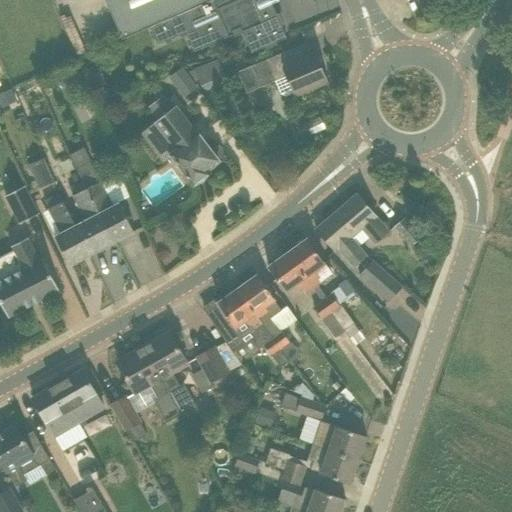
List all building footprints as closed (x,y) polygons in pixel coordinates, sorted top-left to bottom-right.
[(242,30),(252,52),(287,37),(270,0),(105,0),(122,39),(150,27),(158,45),(186,32),(194,51),(242,30)] [(307,42),(288,50),(252,65),(238,72),(247,93),(275,81),(281,95),(285,97),(294,92),(296,95),(327,81),(316,54),(313,55),(307,42)] [(218,59),(194,69),(200,85),(225,75),(218,59)] [(184,67),(170,77),(166,80),(179,99),(193,90),(191,87),(196,83),(184,67)] [(12,88),(0,93),(0,102),(2,108),(18,101),(12,88)] [(207,170),(213,165),(219,161),(179,104),(174,107),(166,94),(148,106),(157,120),(155,121),(175,150),(172,153),(194,184),(196,182),(202,180),(207,174),(209,172),(207,170)] [(113,207),(90,162),(91,161),(84,147),(69,155),(78,171),(83,181),(86,188),(114,241),(115,241),(113,238),(119,235),(120,238),(134,231),(120,203),(113,207)] [(28,166),(38,189),(53,183),(44,160),(28,166)] [(78,171),(70,175),(75,185),(83,181),(78,171)] [(73,195),(86,188),(83,181),(75,185),(70,188),(73,195)] [(6,195),(20,223),(39,214),(25,186),(6,195)] [(86,188),(73,195),(85,219),(76,224),(90,254),(109,244),(107,241),(112,239),(114,242),(114,241),(86,188)] [(43,200),(59,232),(53,235),(70,265),(84,257),(82,254),(88,251),(89,255),(90,254),(76,224),(59,192),(43,200)] [(376,243),(390,231),(358,193),(331,216),(351,238),(363,228),(376,243)] [(331,216),(316,229),(335,252),(339,249),(352,264),(365,253),(351,238),(331,216)] [(411,246),(422,237),(405,217),(394,226),(411,246)] [(60,291),(43,258),(40,260),(28,237),(12,245),(24,268),(0,280),(0,300),(8,317),(60,291)] [(318,284),(321,282),(333,274),(326,264),(307,238),(288,252),(313,288),(323,302),(344,331),(355,323),(341,304),(339,305),(331,293),(327,296),(318,284)] [(309,291),(313,288),(288,252),(268,266),(286,292),(297,284),(301,290),(303,289),(306,293),(309,291)] [(371,261),(359,275),(391,301),(403,287),(371,261)] [(257,275),(237,289),(281,349),(289,342),(281,331),(280,332),(270,318),(282,310),(257,275)] [(347,279),(331,291),(340,302),(355,290),(347,279)] [(289,360),(281,349),(237,289),(205,312),(226,341),(232,349),(246,340),(244,337),(248,333),(259,349),(265,345),(280,366),(289,360)] [(323,302),(314,308),(336,337),(344,331),(323,302)] [(187,364),(170,332),(144,347),(180,412),(180,413),(183,417),(198,409),(184,383),(180,386),(172,372),(187,364)] [(226,341),(215,346),(195,357),(210,383),(213,381),(215,385),(228,377),(226,373),(229,372),(229,371),(242,364),(232,349),(226,341)] [(180,412),(144,347),(118,361),(135,392),(128,396),(127,396),(137,413),(155,403),(166,421),(180,413),(180,412)] [(83,370),(33,399),(54,436),(103,408),(83,370)] [(281,406),(296,411),(322,420),(327,405),(312,400),(302,398),(286,392),(281,406)] [(127,396),(112,405),(127,430),(129,434),(131,438),(132,437),(134,441),(139,439),(146,434),(140,422),(140,421),(137,413),(127,396)] [(261,407),(256,423),(271,428),(276,412),(261,407)] [(359,460),(367,436),(321,420),(313,444),(359,460)] [(19,464),(33,456),(36,463),(41,464),(50,460),(33,430),(23,436),(16,425),(0,433),(0,458),(16,486),(28,480),(19,464)] [(65,449),(78,475),(99,464),(87,438),(65,449)] [(313,460),(311,468),(320,471),(320,473),(351,484),(359,460),(313,444),(308,458),(313,460)] [(284,469),(303,475),(306,466),(288,460),(290,455),(290,454),(271,448),(266,463),(284,469)] [(240,451),(235,466),(254,473),(259,458),(240,451)] [(281,479),(300,486),(303,475),(284,469),(281,479)] [(256,511),(254,511),(255,510),(233,503),(238,488),(225,484),(215,511),(256,511)] [(308,511),(341,511),(346,499),(316,488),(315,490),(305,486),(302,495),(297,494),(293,507),(308,511)] [(23,511),(10,488),(0,494),(0,511),(23,511)] [(81,511),(97,511),(104,508),(94,489),(74,500),(81,511)]
